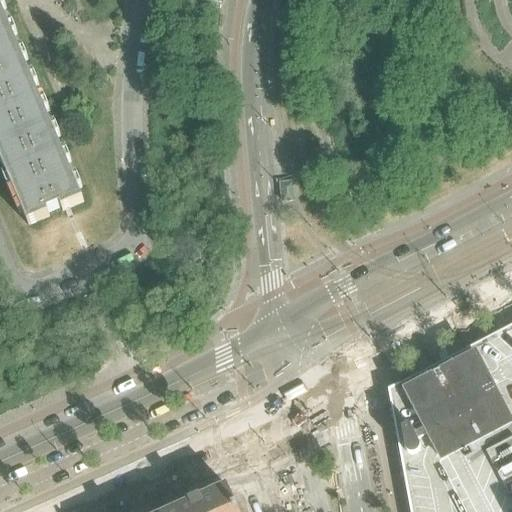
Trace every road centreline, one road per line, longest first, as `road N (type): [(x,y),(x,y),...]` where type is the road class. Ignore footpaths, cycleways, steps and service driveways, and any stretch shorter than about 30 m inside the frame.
road 1 (residential): [(143,0),(132,95),(141,236),(83,270),(15,292),(0,254)]
road 2 (tertiary): [(264,0),(254,83),(280,328)]
road 3 (tertiary): [(280,328),(0,457)]
road 4 (tertiary): [(49,511),(291,402)]
road 5 (tertiary): [(511,204),(343,287),(280,328)]
road 6 (tertiary): [(337,376),(511,279)]
road 7 (tertiary): [(363,511),(337,376)]
